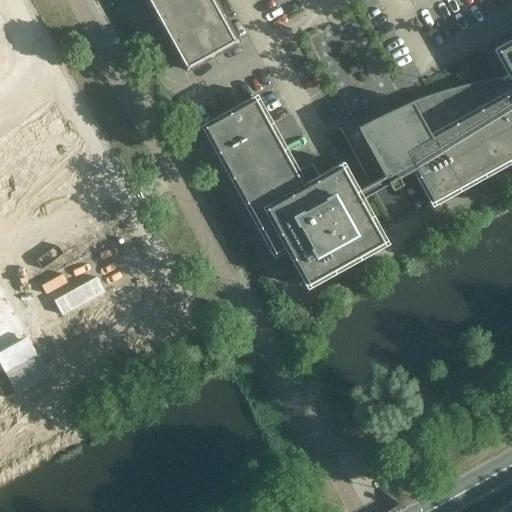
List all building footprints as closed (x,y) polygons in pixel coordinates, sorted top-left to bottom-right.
[(146,0),(187,73),(239,44),(215,0),(146,0)] [(369,185),(376,198),(392,226),(511,160),(511,42),(497,51),(511,76),(501,81),(500,79),(470,85),(440,93),(412,103),(392,112),(391,111),(390,110),(389,109),(388,108),(386,108),(385,108),(383,109),(381,110),(380,111),(379,112),(379,113),(379,114),(379,116),(379,117),(358,128),(385,177),(377,181),(369,185)] [(287,248),(308,286),(385,243),(364,204),(357,192),(343,166),(342,166),(341,166),(316,180),(310,169),(298,175),(256,99),(255,98),(203,128),(274,255),(287,248)] [(357,192),(364,204),(376,198),(369,185),(357,192)] [(0,405),(51,382),(0,275),(0,405)] [(160,315),(140,276),(94,299),(114,338),(160,315)]
